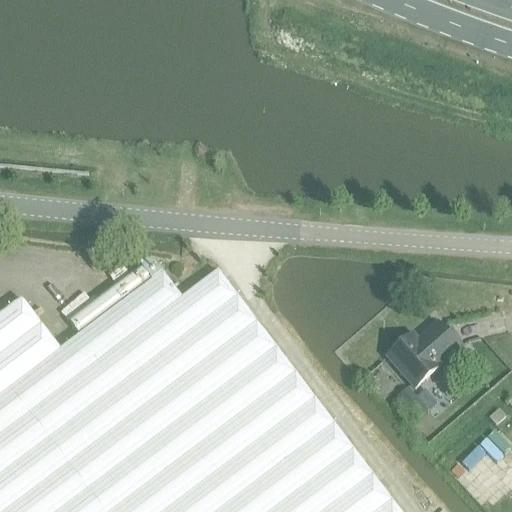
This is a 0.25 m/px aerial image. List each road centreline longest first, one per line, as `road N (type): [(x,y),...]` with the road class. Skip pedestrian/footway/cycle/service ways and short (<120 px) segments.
road 1 (unclassified): [(0,209),(260,237)]
road 2 (unclassified): [(511,248),(260,237)]
road 3 (secondary): [(394,0),(511,45)]
